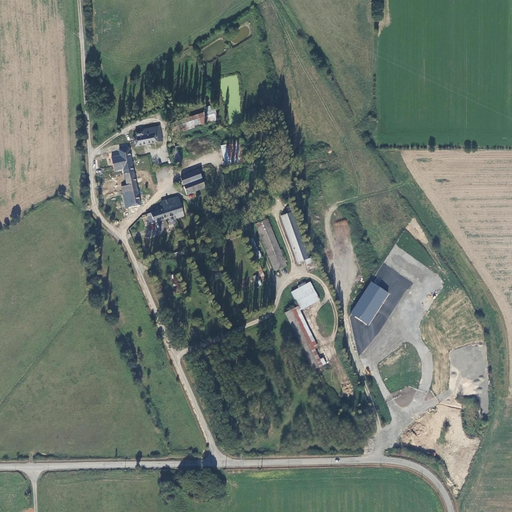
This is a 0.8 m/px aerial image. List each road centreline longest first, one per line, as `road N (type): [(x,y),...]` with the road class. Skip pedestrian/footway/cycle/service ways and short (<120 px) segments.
road 1 (unclassified): [(215,463),(130,253),(98,218)]
road 2 (track): [(175,356),(266,315),(277,301),(219,167)]
road 3 (tertiary): [(215,463),(402,462),(439,485),(450,511)]
road 4 (track): [(98,218),(79,0)]
road 5 (tertiary): [(32,466),(215,463)]
